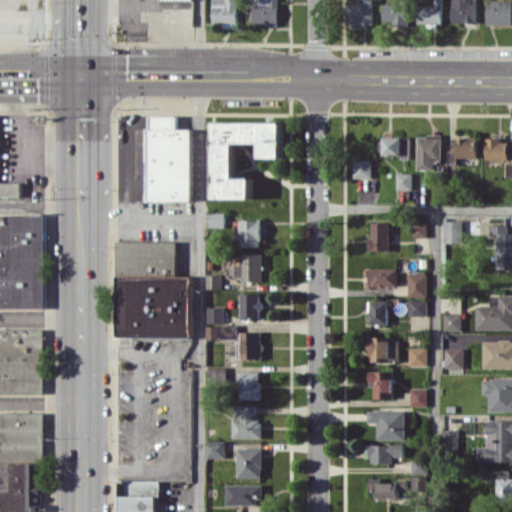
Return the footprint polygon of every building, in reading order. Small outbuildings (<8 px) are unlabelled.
[(238,0),(214,0),(214,23),(238,24),(238,0)] [(255,0),(254,24),(279,25),(279,0),(255,0)] [(349,0),(350,26),(375,25),(374,0),(349,0)] [(419,23),(428,23),(428,25),(443,26),(443,0),(434,0),(435,6),(419,5),(419,23)] [(478,0),(453,0),(453,22),(478,22),(478,0)] [(511,23),(511,0),(509,0),(488,0),(488,24),(511,23)] [(409,3),(385,3),(384,21),(395,21),(395,26),(409,26),(409,3)] [(193,129),(179,129),(179,115),(148,115),(149,200),(193,200),(193,129)] [(283,122),(215,122),(215,199),(253,198),(253,177),(236,177),(236,142),(261,142),(261,157),(283,157),(283,122)] [(419,169),(436,169),(436,160),(443,160),(443,135),(419,135),(419,169)] [(412,159),(412,137),(386,136),(385,155),(404,155),(404,158),(412,159)] [(480,158),(479,137),(458,137),(458,150),(450,150),(451,159),(480,158)] [(509,159),(510,139),(488,138),(488,159),(509,159)] [(372,179),(372,160),(355,159),(354,179),(372,179)] [(397,189),(412,190),(412,173),(397,172),(397,189)] [(0,195),(22,196),(22,182),(0,181),(0,195)] [(226,226),(225,212),(209,212),(209,227),(226,226)] [(0,214),(0,239),(0,307),(46,308),(47,214),(0,214)] [(241,246),(263,246),(261,218),(240,219),(241,246)] [(428,237),(427,220),(415,221),(415,237),(428,237)] [(464,220),(445,220),(444,242),(463,243),(464,220)] [(372,250),(390,250),(390,221),(372,221),(372,250)] [(511,267),(511,232),(510,232),(510,225),(492,225),(492,234),(498,234),(498,268),(511,267)] [(193,338),(193,276),(178,276),(178,241),(119,241),(118,337),(193,338)] [(263,252),(243,253),(244,263),(236,264),(236,276),(244,276),(244,281),(264,280),(263,252)] [(398,267),(370,268),(371,286),(399,286),(398,267)] [(428,273),(409,274),(409,297),(428,297),(428,273)] [(223,288),(223,274),(208,274),(208,288),(223,288)] [(242,318),(262,317),(261,293),(241,293),(242,318)] [(477,329),(511,329),(511,294),(492,295),(491,305),(477,305),(477,329)] [(428,299),(410,299),(410,315),(428,315),(428,299)] [(388,300),(370,300),(370,323),(389,323),(388,300)] [(225,306),(208,306),(208,322),(225,322),(225,306)] [(462,312),(444,312),(445,330),(462,330),(462,312)] [(237,324),(207,325),(208,339),(238,339),(237,324)] [(0,393),(44,394),(45,328),(0,327),(0,393)] [(262,358),(262,331),(241,331),(241,349),(242,349),(242,358),(262,358)] [(400,337),(370,337),(371,361),(400,360),(400,337)] [(484,368),(511,368),(511,339),(484,339),(484,368)] [(410,365),(428,365),(428,346),(410,347),(410,365)] [(446,368),(466,368),(465,347),(446,348),(446,368)] [(210,381),(226,381),(227,367),(211,366),(210,381)] [(262,399),(262,371),(239,371),(238,398),(262,399)] [(394,371),(370,371),(370,386),(375,386),(375,398),(394,398),(394,371)] [(490,410),(511,410),(511,377),(484,378),(484,394),(490,394),(490,410)] [(428,388),(412,388),(411,406),(428,406),(428,388)] [(234,437),(263,438),(263,420),(256,420),(256,404),(235,404),(234,437)] [(406,439),(406,410),(368,409),(368,422),(378,422),(378,439),(406,439)] [(0,511),(41,511),(42,460),(45,460),(45,412),(0,412),(0,460),(10,461),(10,490),(0,490),(0,511)] [(511,419),(488,419),(488,447),(478,447),(479,460),(511,460),(511,419)] [(459,429),(444,429),(444,448),(459,448),(459,429)] [(207,457),(226,458),(227,441),(207,440),(207,457)] [(392,461),(392,456),(405,457),(405,444),(366,444),(366,460),(392,461)] [(263,477),(264,448),(238,448),(238,477),(263,477)] [(412,473),(429,473),(429,459),(412,459),(412,473)] [(506,478),(506,470),(484,470),(484,478),(506,478)] [(427,490),(428,476),(413,476),(413,489),(427,490)] [(511,477),(499,478),(500,501),(511,500),(511,477)] [(399,498),(400,490),(407,490),(407,481),(381,481),(381,478),(370,478),(370,489),(377,489),(376,497),(399,498)] [(158,511),(159,480),(121,480),(120,511),(158,511)] [(263,484),(228,484),(227,504),(257,505),(257,497),(263,497),(263,484)]
